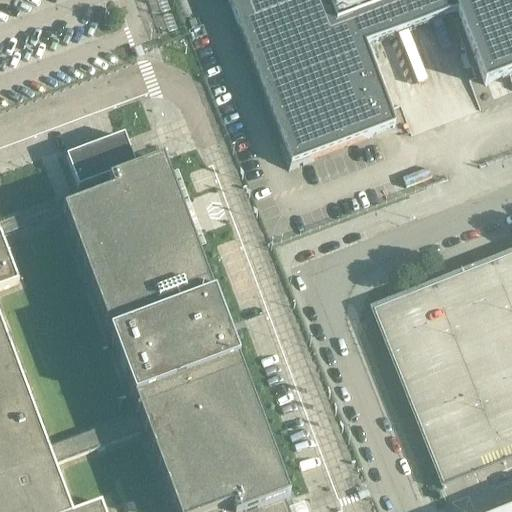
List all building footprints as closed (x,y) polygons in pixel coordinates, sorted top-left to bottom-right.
[(511,75),(511,0),(226,0),(253,69),(251,70),(279,144),(278,145),(288,172),(315,162),(313,158),(314,158),(368,138),(394,128),(364,48),(369,46),(452,15),(456,13),(484,86),(503,79),(511,75)] [(63,214),(174,511),(221,511),(228,510),(228,511),(256,511),(284,502),(288,501),(163,164),(130,177),(127,171),(134,168),(123,137),(66,159),(77,189),(117,175),(119,181),(109,184),(113,195),(63,214)] [(0,511),(70,511),(0,324),(0,290),(17,284),(0,238),(0,511)] [(511,255),(372,311),(443,488),(511,460),(511,255)] [(129,424),(50,443),(54,458),(133,439),(129,424)] [(287,511),(284,502),(256,511),(287,511)]
